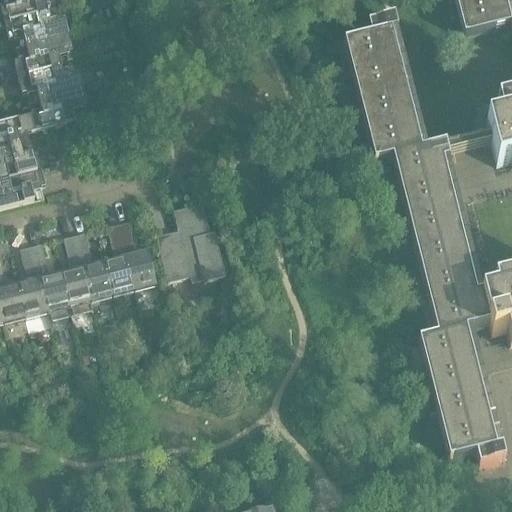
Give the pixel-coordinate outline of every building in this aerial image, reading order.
[(0,0),(8,27),(46,17),(44,9),(54,6),(54,4),(58,3),(57,0),(0,0)] [(453,0),(463,41),(466,40),(466,41),(480,37),(508,30),(509,30),(510,30),(509,28),(502,0),(453,0)] [(500,125),(485,129),(488,141),(489,142),(490,148),(490,149),(496,170),(510,166),(511,172),(511,171),(511,11),(511,12),(510,12),(511,18),(511,104),(496,108),(497,111),(496,111),(500,125)] [(4,26),(3,26),(4,30),(8,44),(12,43),(15,55),(25,52),(68,41),(63,25),(59,26),(59,24),(48,26),(46,17),(8,27),(4,27),(4,26)] [(345,49),(343,50),(373,168),(375,168),(376,168),(391,164),(436,342),(420,346),(420,347),(418,347),(448,466),(450,465),(450,466),(475,459),(478,472),(503,465),(500,453),(494,454),(464,335),(470,334),(471,334),(488,329),(491,340),(505,336),(509,350),(510,353),(511,352),(511,282),(494,287),(494,289),(495,295),(480,298),(475,300),(441,167),(447,166),(446,159),(444,153),(444,150),(425,155),(419,156),(389,38),(395,36),(392,24),(380,27),(367,30),(370,42),(345,48),(345,49)] [(68,60),(67,58),(72,57),(68,41),(25,52),(27,60),(17,63),(18,68),(15,69),(18,80),(17,80),(17,82),(60,72),(58,63),(68,60)] [(60,72),(17,82),(18,85),(22,99),(26,98),(26,100),(28,99),(29,103),(27,103),(28,108),(38,106),(81,95),(77,79),(73,80),(72,78),(62,80),(60,72)] [(38,106),(41,115),(31,117),(31,119),(27,121),(31,137),(49,133),(50,135),(51,134),(51,132),(74,126),(71,117),(81,115),(81,112),(85,111),(81,95),(38,106)] [(0,156),(29,149),(26,138),(31,137),(27,121),(8,125),(7,123),(6,123),(7,126),(0,127),(0,156)] [(0,185),(40,175),(40,173),(39,173),(36,159),(32,160),(29,149),(0,156),(0,185)] [(0,214),(33,207),(31,197),(41,195),(39,189),(43,189),(40,178),(41,178),(40,175),(0,185),(0,214)] [(202,209),(173,216),(180,245),(159,251),(158,246),(156,246),(167,287),(201,279),(203,287),(207,286),(206,285),(225,280),(214,237),(213,237),(213,238),(209,239),(202,209)] [(127,227),(117,230),(133,296),(154,290),(155,291),(146,256),(135,259),(127,227)] [(117,230),(106,233),(114,264),(103,267),(112,301),(133,296),(117,230)] [(84,238),(73,241),(90,307),(112,301),(103,267),(92,270),(84,238)] [(71,275),(60,278),(70,320),(91,314),(89,307),(90,307),(73,241),(63,244),(71,275)] [(70,320),(60,278),(49,281),(41,249),(30,252),(46,318),(47,317),(49,325),(70,320)] [(30,252),(19,255),(27,286),(16,289),(25,323),(46,318),(30,252)] [(0,271),(0,315),(3,328),(25,323),(16,289),(5,292),(0,271)]
